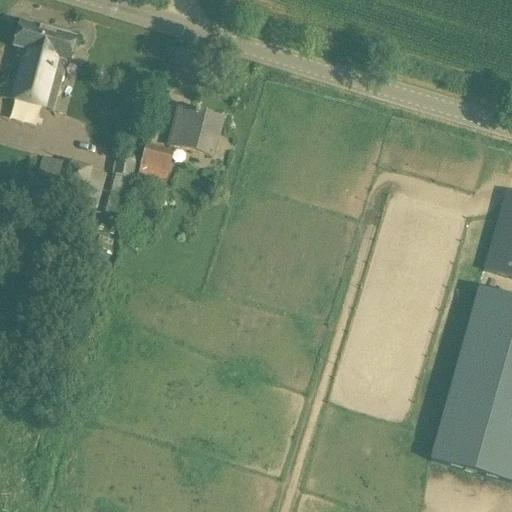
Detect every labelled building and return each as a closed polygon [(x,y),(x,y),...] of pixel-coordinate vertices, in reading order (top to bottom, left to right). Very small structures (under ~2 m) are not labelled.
[(70,65),(76,40),(18,25),(11,50),(16,51),(3,101),(49,113),(62,64),(70,65)] [(62,109),(114,130),(122,110),(127,112),(132,99),(75,77),(62,109)] [(212,157),(223,122),(179,109),(169,145),(212,157)] [(163,193),(173,154),(145,147),(135,186),(163,193)] [(123,219),(133,180),(132,180),(136,160),(115,156),(111,176),(112,177),(101,214),(123,219)] [(96,213),(106,177),(52,162),(42,198),(96,213)] [(511,195),(501,192),(479,271),(511,280),(511,195)] [(21,372),(57,232),(9,220),(0,255),(0,449),(17,384),(0,380),(4,368),(21,372)] [(511,464),(511,292),(472,281),(423,453),(508,478),(511,464)] [(0,511),(20,511),(21,508),(0,502),(0,511)]
